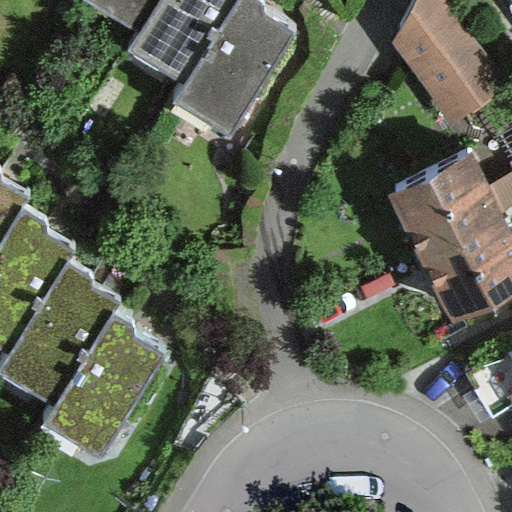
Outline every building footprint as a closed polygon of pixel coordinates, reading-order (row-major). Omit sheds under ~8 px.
[(99,0),(142,28),(160,0),(99,0)] [(160,0),(142,28),(131,44),(187,81),(241,0),(160,0)] [(299,33),(248,0),(241,0),(187,81),(175,100),(230,136),(299,33)] [(503,86),(443,0),(415,0),(396,39),(454,120),(503,86)] [(511,171),(491,183),(470,144),(388,187),(419,248),(499,207),(511,200),(511,163),(510,164),(511,167),(511,171)] [(33,191),(0,169),(0,243),(23,207),(33,191)] [(80,244),(23,207),(0,243),(0,340),(12,348),(69,262),(80,244)] [(511,232),(499,207),(419,248),(453,314),(511,283),(511,232)] [(125,299),(69,262),(12,348),(0,364),(57,402),(113,317),(125,299)] [(168,353),(113,317),(57,402),(45,420),(100,456),(168,353)]
